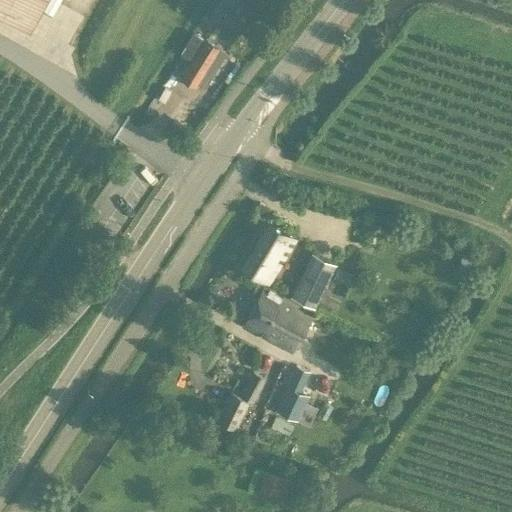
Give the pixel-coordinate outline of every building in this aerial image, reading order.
[(0,0),(0,13),(29,30),(46,0),(0,0)] [(222,0),(232,6),(223,20),(243,33),(266,2),(263,0),(222,0)] [(191,59),(204,38),(193,31),(180,52),(191,59)] [(205,39),(181,77),(195,87),(197,84),(205,89),(227,52),(220,47),(205,38),(205,39)] [(268,283),(295,239),(268,223),(242,267),(268,283)] [(336,263),(311,252),(291,296),(316,307),(336,263)] [(244,324),(262,333),(292,351),(296,344),(303,347),(308,339),(301,335),(313,316),(282,297),(263,287),(244,324)] [(180,354),(176,360),(184,365),(188,359),(180,354)] [(296,366),(286,386),(276,407),(311,425),(315,416),(304,410),(310,398),(299,392),(309,372),(296,366)] [(252,370),(240,395),(231,390),(217,419),(235,428),(249,399),(252,401),(265,376),(252,370)] [(265,472),(260,489),(278,495),(280,489),(287,491),(290,480),(265,472)]
